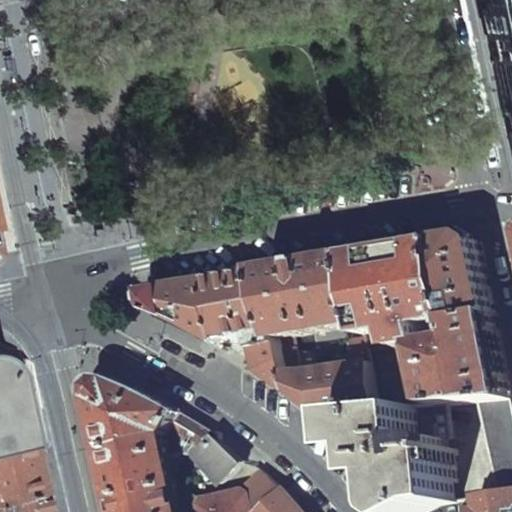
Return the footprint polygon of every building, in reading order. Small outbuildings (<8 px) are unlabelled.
[(511,0),(479,0),(493,62),(511,58),(511,0)] [(15,53),(11,54),(15,73),(23,71),(19,52),(15,53)] [(511,151),(511,58),(493,62),(495,74),(507,127),(511,151)] [(133,187),(126,189),(126,191),(127,198),(134,197),(133,187)] [(496,307),(482,241),(473,235),(447,240),(463,321),(497,313),(496,307)] [(463,321),(447,240),(406,247),(358,255),(373,337),(423,328),(431,327),(462,321),(463,321)] [(317,262),(307,263),(320,333),(370,324),(358,255),(317,262)] [(320,333),(307,263),(268,270),(295,393),(300,397),(325,417),(352,413),(385,409),(373,337),(353,341),(357,366),(319,373),(304,373),(296,337),(320,333)] [(187,324),(222,343),(224,341),(254,334),(259,348),(284,345),(268,270),(217,279),(150,290),(153,308),(187,324)] [(431,327),(423,328),(439,404),(450,403),(484,400),(511,398),(511,380),(499,321),(497,313),(463,321),(462,321),(464,334),(433,339),(431,327)] [(423,328),(373,337),(385,409),(439,404),(423,328)] [(259,348),(265,371),(289,389),(295,394),(295,393),(284,345),(259,348)] [(0,444),(24,439),(23,433),(16,402),(8,368),(5,363),(1,359),(0,357),(0,444)] [(96,399),(95,399),(101,424),(105,444),(117,499),(182,484),(176,455),(171,434),(184,413),(147,393),(116,380),(115,381),(111,379),(105,378),(102,379),(98,382),(96,384),(94,388),(94,395),(96,399)] [(511,398),(484,400),(504,494),(511,492),(511,398)] [(385,409),(352,413),(356,448),(357,448),(377,446),(377,454),(379,474),(380,474),(397,472),(399,499),(408,511),(426,511),(443,503),(461,501),(456,456),(458,456),(458,449),(449,449),(448,439),(454,439),(450,403),(439,404),(385,409)] [(184,413),(171,434),(176,455),(196,456),(202,456),(220,439),(223,437),(184,413)] [(0,500),(35,493),(35,490),(33,483),(24,439),(0,444),(0,500)] [(202,456),(225,483),(246,463),(233,451),(220,439),(202,456)] [(248,489),(245,490),(251,494),(254,511),(262,511),(288,490),(286,487),(284,486),(283,487),(276,481),(266,472),(248,489)] [(188,511),(182,484),(117,499),(119,511),(188,511)] [(206,499),(202,505),(203,511),(254,511),(251,494),(245,490),(206,499)] [(262,511),(307,511),(288,490),(262,511)] [(485,511),(511,511),(511,492),(504,494),(484,497),(485,511)] [(0,511),(39,511),(35,493),(0,500),(0,511)] [(475,510),(475,511),(485,511),(484,497),(482,498),(475,510)]
